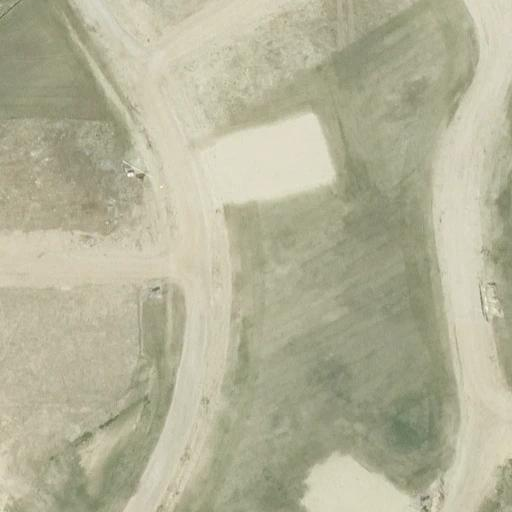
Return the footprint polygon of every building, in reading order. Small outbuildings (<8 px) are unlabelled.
[(141,0),(148,10),(163,0),(141,0)] [(192,0),(163,0),(148,10),(160,28),(196,5),(192,0)] [(323,0),(298,0),(296,1),(320,38),(340,25),(323,0)] [(352,0),(323,0),(340,25),(360,12),(352,0)] [(352,0),(360,12),(378,0),(352,0)] [(296,1),(276,14),(299,51),(320,38),(296,1)] [(434,16),(423,22),(428,29),(438,22),(434,16)] [(423,22),(413,28),(418,35),(428,29),(423,22)] [(390,36),(380,43),(384,50),(394,43),(390,36)] [(416,60),(410,84),(451,95),(458,71),(454,70),(457,56),(460,44),(437,38),(434,50),(431,64),(416,60)] [(218,66),(189,83),(202,104),(203,104),(243,79),(250,75),(237,54),(245,49),(238,39),(211,55),(218,66)] [(380,43),(370,49),(374,56),(384,50),(380,43)] [(349,62),(339,69),(344,75),(354,69),(349,62)] [(339,69),(329,75),(334,82),(344,75),(339,69)] [(243,79),(203,104),(216,125),(244,109),(250,119),(270,106),(264,96),(256,101),(243,79)] [(391,105),(388,117),(411,123),(414,111),(446,119),(452,95),(451,95),(410,84),(405,83),(399,107),(391,105)] [(34,132),(26,132),(26,144),(34,144),(34,132)] [(42,132),(34,132),(34,144),(42,144),(42,132)] [(397,143),(373,143),(374,155),(383,155),(383,180),(430,179),(430,154),(398,155),(397,143)] [(511,169),(489,172),(493,197),(511,194),(511,169)] [(383,205),(374,205),(374,217),(398,217),(398,205),(431,204),(430,179),(383,180),(383,205)] [(10,184),(0,183),(0,227),(10,227),(10,184)] [(34,184),(10,184),(10,227),(34,227),(34,184)] [(58,184),(34,184),(34,227),(58,227),(58,184)] [(89,187),(77,187),(77,211),(89,211),(89,243),(118,243),(118,196),(89,196),(89,187)] [(511,194),(493,197),(497,222),(511,219),(511,194)] [(425,233),(382,239),(386,263),(428,257),(425,233)] [(511,254),(498,257),(502,285),(511,283),(511,254)] [(428,257),(386,263),(389,287),(432,281),(428,257)] [(324,260),(316,261),(318,273),(326,271),(324,260)] [(326,271),(318,273),(321,285),(328,283),(326,271)] [(432,281),(389,287),(392,310),(435,304),(432,281)] [(6,329),(0,329),(0,353),(6,353),(6,344),(31,344),(31,297),(6,297),(6,329)] [(56,297),(31,297),(31,344),(56,344),(56,353),(68,353),(68,329),(56,329),(56,297)] [(90,335),(78,335),(78,359),(90,359),(90,350),(119,350),(119,303),(90,303),(90,335)] [(435,304),(392,310),(396,334),(439,328),(435,304)] [(327,308),(319,310),(322,321),(329,320),(327,308)] [(329,320),(322,321),(324,333),(332,332),(329,320)] [(439,328),(396,334),(399,358),(442,352),(439,328)] [(255,341),(248,362),(288,376),(296,356),(255,341)] [(442,352),(399,358),(403,382),(419,379),(420,388),(442,385),(441,376),(445,376),(442,352)] [(342,354),(334,356),(337,367),(344,366),(342,354)] [(248,362),(240,382),(281,397),(288,376),(248,362)] [(344,366),(337,367),(339,379),(347,378),(344,366)] [(332,377),(325,379),(327,390),(335,389),(332,377)] [(240,382),(233,402),(274,417),(281,397),(240,382)] [(335,389),(327,390),(329,402),(337,401),(335,389)] [(397,399),(395,411),(403,412),(399,437),(446,446),(447,446),(451,422),(419,415),(421,404),(397,399)] [(233,402),(226,422),(266,437),(274,417),(233,402)] [(226,422),(218,443),(259,458),(266,437),(226,422)] [(327,424),(321,434),(328,438),(334,428),(327,424)] [(321,434),(315,445),(322,449),(328,438),(321,434)] [(386,460),(383,472),(407,476),(409,465),(441,471),(446,446),(399,437),(395,462),(386,460)] [(218,443),(211,463),(251,478),(259,458),(218,443)] [(305,462),(299,472),(306,476),(312,466),(305,462)] [(299,472),(293,483),(300,487),(306,476),(299,472)] [(209,486),(194,510),(197,511),(248,511),(249,511),(209,486)]
